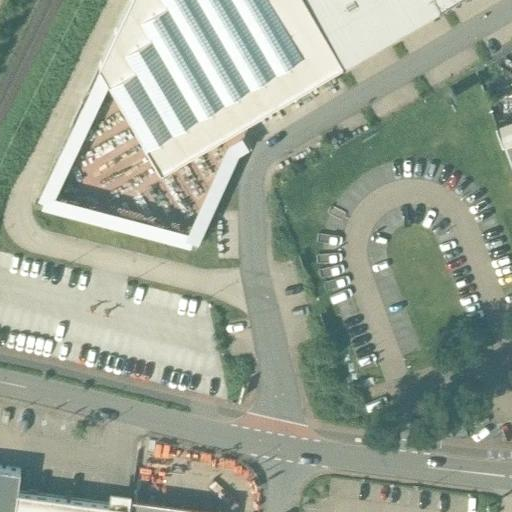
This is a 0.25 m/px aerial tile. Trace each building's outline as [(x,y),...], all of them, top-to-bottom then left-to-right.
[(343,60),(308,0),(128,0),(99,62),(109,79),(161,167),(237,123),(343,60)] [(308,0),(343,60),(364,48),(365,49),(366,48),(366,47),(386,35),(387,36),(388,35),(388,34),(412,19),(413,21),(414,20),(414,19),(438,4),(439,6),(440,5),(439,4),(445,0),(308,0)] [(55,192),(109,79),(99,62),(33,202),(197,247),(240,150),(248,144),(242,132),(227,140),(188,227),(55,192)] [(511,116),(496,122),(495,122),(501,141),(504,140),(511,137),(511,116)] [(20,468),(0,465),(0,511),(12,511),(16,489),(17,489),(20,468)] [(17,489),(16,489),(12,511),(128,511),(129,504),(17,489)]
